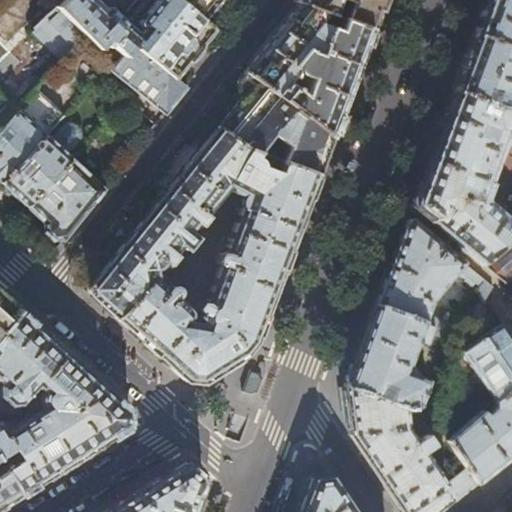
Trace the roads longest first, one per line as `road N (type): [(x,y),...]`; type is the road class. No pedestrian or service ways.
road 1 (tertiary): [(289,382),(433,0)]
road 2 (residential): [(0,252),(176,425)]
road 3 (residential): [(176,425),(42,511)]
road 4 (residential): [(376,511),(289,382)]
